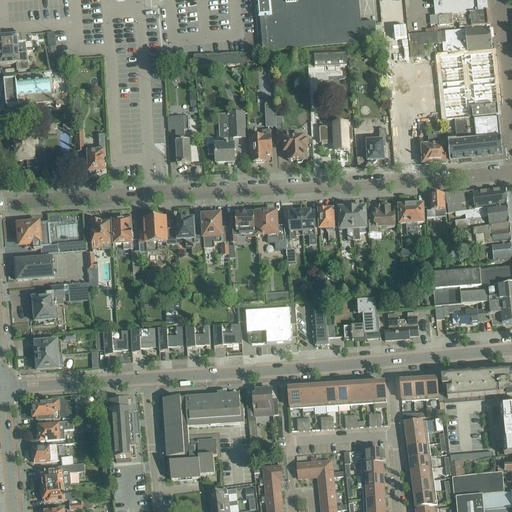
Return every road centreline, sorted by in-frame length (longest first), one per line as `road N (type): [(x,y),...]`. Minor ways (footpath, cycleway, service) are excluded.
road 1 (residential): [(0,204),(511,175)]
road 2 (residential): [(144,378),(389,360)]
road 3 (residential): [(293,493),(294,441),(395,434)]
road 4 (residential): [(2,388),(144,378)]
road 5 (residential): [(158,511),(144,378)]
road 6 (tertiary): [(2,388),(14,511)]
road 7 (unknown): [(150,434),(229,431),(233,475)]
road 8 (residential): [(389,360),(511,349)]
